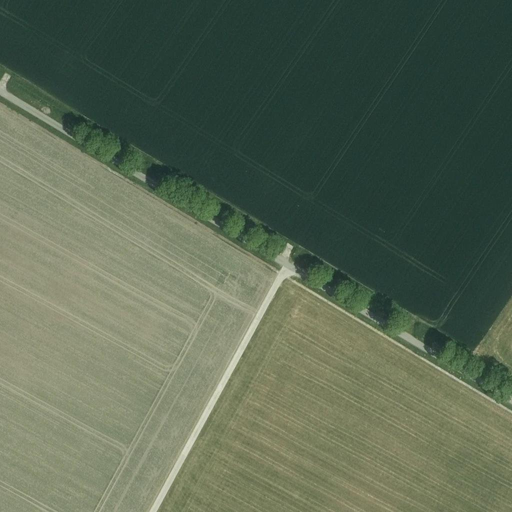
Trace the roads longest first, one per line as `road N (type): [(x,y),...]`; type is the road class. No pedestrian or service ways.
road 1 (unclassified): [(511,399),(0,91)]
road 2 (track): [(287,264),(153,511)]
